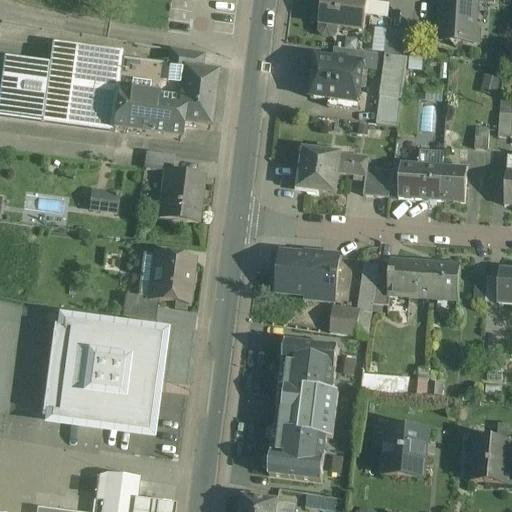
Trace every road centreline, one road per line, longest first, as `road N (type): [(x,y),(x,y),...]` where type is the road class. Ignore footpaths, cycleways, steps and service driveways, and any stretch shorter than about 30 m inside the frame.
road 1 (residential): [(199,511),(237,221)]
road 2 (residential): [(511,239),(237,221)]
road 3 (residential): [(237,221),(265,0)]
